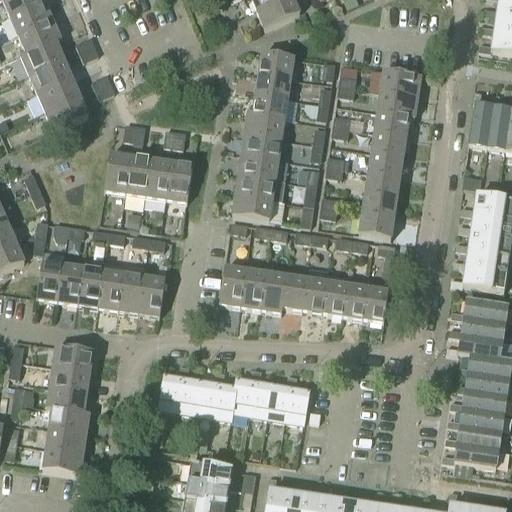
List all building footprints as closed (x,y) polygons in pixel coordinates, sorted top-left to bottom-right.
[(43,8),(39,0),(9,0),(0,4),(0,6),(8,23),(43,8)] [(289,1),(288,0),(247,0),(255,16),(289,1)] [(297,20),(289,1),(255,16),(263,35),(297,20)] [(511,24),(511,5),(497,4),(496,6),(495,16),(483,14),(482,22),(494,24),(494,21),(511,24)] [(51,27),(43,8),(8,23),(16,42),(51,27)] [(511,42),(511,24),(494,21),(494,24),(492,34),(480,33),(479,40),(491,41),(491,39),(511,42)] [(59,46),(51,27),(16,42),(24,60),(18,62),(19,64),(54,49),(59,46)] [(511,60),(511,42),(491,39),(491,41),(489,52),(478,51),(477,57),(490,59),(490,57),(511,60)] [(74,51),(79,61),(93,55),(89,44),(74,51)] [(62,68),(54,49),(19,64),(27,83),(62,68)] [(97,63),(93,55),(79,61),(82,69),(97,63)] [(260,60),(257,79),(290,84),(293,65),(260,60)] [(70,87),(62,68),(27,83),(35,102),(70,87)] [(333,71),(323,70),(321,85),(331,86),(333,71)] [(382,78),(379,99),(416,104),(419,84),(382,78)] [(286,105),(290,84),(257,79),(254,100),(286,105)] [(95,98),(109,91),(105,82),(90,88),(95,98)] [(339,84),(337,93),(352,95),(354,86),(339,84)] [(79,106),(70,87),(35,102),(44,121),(79,106)] [(113,100),(109,91),(95,98),(98,106),(113,100)] [(351,104),(352,95),(337,93),(336,102),(351,104)] [(319,94),(316,110),(327,112),(329,95),(319,94)] [(491,113),(489,113),(477,111),(479,99),(473,98),(471,111),(472,111),(466,152),(485,155),(491,113)] [(413,125),(416,104),(379,99),(376,120),(413,125)] [(283,125),(286,105),(254,100),(251,120),(244,119),(283,125)] [(509,116),(507,116),(496,114),(498,102),(490,100),(489,113),(491,113),(485,155),(503,157),(509,116)] [(511,103),(508,103),(507,116),(509,116),(503,157),(511,158),(511,103)] [(87,124),(79,106),(44,121),(51,139),(87,124)] [(324,128),(327,112),(316,110),(314,126),(324,128)] [(280,146),(283,125),(244,119),(241,140),(280,146)] [(412,126),(413,125),(376,120),(372,140),(404,145),(407,125),(412,126)] [(332,123),(330,133),(347,135),(349,125),(332,123)] [(131,148),(134,133),(124,131),(121,147),(131,148)] [(143,134),(134,133),(131,148),(141,150),(143,134)] [(346,146),(347,135),(330,133),(329,143),(346,146)] [(313,134),(310,151),(321,152),(323,136),(313,134)] [(172,154),(174,139),(164,137),(162,153),(172,154)] [(184,140),(174,139),(172,154),(181,156),(184,140)] [(277,166),(280,146),(241,140),(238,161),(277,166)] [(401,165),(404,145),(372,140),(369,161),(401,165)] [(318,168),(321,152),(310,151),(308,167),(318,168)] [(123,201),(129,164),(108,161),(102,198),(123,201)] [(274,187),(277,166),(238,161),(235,181),(274,187)] [(398,186),(401,165),(369,161),(366,181),(398,186)] [(326,163),(324,173),(341,176),(342,166),(326,163)] [(144,204),(149,167),(129,164),(123,201),(144,204)] [(164,207),(170,170),(149,167),(144,204),(164,207)] [(190,173),(170,170),(164,207),(185,210),(190,173)] [(339,186),(341,176),(324,173),(323,183),(339,186)] [(307,175),(304,191),(315,193),(317,177),(307,175)] [(23,184),(29,199),(38,195),(31,181),(23,184)] [(232,202),(270,207),(280,209),(283,188),(274,187),(235,181),(232,202)] [(395,206),(398,186),(366,181),(363,202),(395,206)] [(312,209),(315,193),(304,191),(302,207),(312,209)] [(44,210),(38,195),(29,199),(35,213),(44,210)] [(459,221),(470,223),(471,220),(511,225),(511,206),(474,201),(472,216),(460,214),(459,221)] [(267,228),(270,207),(232,202),(229,222),(267,228)] [(391,227),(395,206),(363,202),(360,222),(391,227)] [(320,203),(318,214),(335,216),(337,206),(320,203)] [(309,234),(312,213),(301,212),(298,233),(309,234)] [(334,226),(335,216),(318,214),(317,224),(334,226)] [(510,244),(511,233),(511,225),(471,220),(470,223),(469,234),(457,232),(456,239),(468,241),(468,237),(510,244)] [(389,246),(391,227),(360,222),(357,241),(389,246)] [(35,228),(33,245),(43,246),(46,229),(35,228)] [(229,228),(228,239),(244,241),(246,231),(229,228)] [(66,242),(67,232),(51,230),(50,239),(66,242)] [(0,256),(15,250),(6,231),(0,233),(0,256)] [(83,235),(67,232),(66,242),(81,244),(83,235)] [(269,245),(270,234),(254,232),(252,243),(269,245)] [(286,237),(270,234),(269,245),(285,247),(286,237)] [(106,248),(107,238),(92,236),(90,245),(106,248)] [(508,262),(510,244),(468,237),(468,241),(466,251),(455,249),(453,257),(465,258),(466,255),(508,262)] [(123,241),(107,238),(106,248),(122,250),(123,241)] [(309,251),(310,240),(294,238),(293,248),(309,251)] [(326,242),(310,240),(309,251),(325,253),(326,242)] [(147,254),(148,245),(132,242),(130,251),(147,254)] [(349,257),(350,246),(334,244),(333,254),(349,257)] [(41,262),(43,246),(33,245),(31,260),(41,262)] [(163,247),(148,245),(147,254),(162,256),(163,247)] [(366,248),(350,246),(349,257),(365,259),(366,248)] [(0,279),(23,269),(15,250),(0,256),(0,279)] [(377,260),(392,262),(393,252),(378,250),(377,260)] [(505,279),(508,262),(466,255),(465,258),(464,269),(452,267),(451,274),(463,276),(463,273),(505,279)] [(76,312),(97,315),(102,278),(104,268),(83,265),(82,275),(76,312)] [(56,309),(61,272),(41,269),(35,306),(56,309)] [(76,312),(82,275),(61,272),(56,309),(76,312)] [(502,298),(505,279),(463,273),(463,276),(461,288),(449,286),(448,293),(460,294),(461,292),(502,298)] [(238,314),(243,277),(223,274),(217,311),(238,314)] [(258,317),(264,280),(243,277),(238,314),(258,317)] [(117,318),(123,281),(102,278),(97,315),(117,318)] [(279,320),(284,283),(264,280),(258,317),(279,320)] [(138,321),(143,284),(123,281),(117,318),(138,321)] [(367,295),(368,285),(346,282),(345,292),(346,292),(341,324),(362,327),(367,295)] [(300,318),(305,286),(284,283),(279,320),(280,315),(300,318)] [(164,287),(143,284),(138,321),(158,324),(164,287)] [(388,288),(368,285),(367,295),(362,327),(381,330),(388,288)] [(321,321),(326,289),(305,286),(300,318),(321,321)] [(346,292),(345,292),(326,289),(321,321),(341,324),(346,292)] [(449,323),(461,325),(461,323),(503,329),(506,311),(464,305),(462,318),(450,316),(449,323)] [(500,347),(503,329),(461,323),(461,325),(460,336),(448,334),(447,341),(458,343),(459,341),(500,347)] [(498,365),(498,364),(500,347),(459,341),(458,343),(457,354),(445,352),(444,360),(455,361),(456,360),(468,361),(498,365)] [(13,353),(10,368),(20,369),(22,354),(13,353)] [(54,353),(51,374),(88,380),(92,358),(54,353)] [(510,366),(498,364),(498,365),(468,361),(466,374),(454,372),(453,379),(465,381),(465,379),(507,385),(510,366)] [(17,385),(20,369),(10,368),(8,384),(17,385)] [(188,375),(179,373),(178,380),(187,381),(188,375)] [(85,400),(88,380),(51,374),(48,394),(85,400)] [(260,378),(251,376),(250,383),(259,384),(260,378)] [(223,380),(214,378),(213,385),(222,386),(223,380)] [(504,402),(507,385),(465,379),(465,381),(463,392),(451,390),(450,397),(462,399),(463,396),(504,402)] [(187,381),(178,380),(177,385),(181,386),(175,419),(193,422),(199,389),(186,386),(187,381)] [(295,384),(286,382),(285,389),(294,390),(295,384)] [(181,386),(177,385),(162,383),(157,416),(175,419),(181,386)] [(259,384),(250,383),(249,389),(253,389),(247,423),(265,426),(271,392),(258,390),(259,384)] [(222,386),(213,385),(212,391),(217,391),(211,425),(229,428),(230,420),(234,394),(233,394),(221,392),(222,386)] [(253,389),(249,389),(234,386),(233,394),(234,394),(230,420),(247,423),(253,389)] [(217,391),(212,391),(199,389),(193,422),(211,425),(217,391)] [(294,390),(285,389),(284,394),(289,395),(283,429),(301,432),(307,398),(293,396),(294,390)] [(289,395),(284,394),(271,392),(265,426),(283,429),(289,395)] [(13,394),(11,409),(21,411),(23,396),(13,394)] [(82,421),(82,419),(85,400),(48,394),(45,415),(51,416),(82,421)] [(502,420),(504,402),(463,396),(462,399),(461,410),(448,409),(447,415),(460,417),(460,414),(502,420)] [(19,426),(21,411),(11,409),(8,424),(19,426)] [(499,438),(502,420),(460,414),(460,417),(458,428),(446,426),(445,433),(457,435),(457,432),(499,438)] [(88,420),(82,419),(82,421),(51,416),(48,435),(85,440),(88,420)] [(307,429),(316,430),(318,420),(308,419),(307,429)] [(496,456),(499,438),(457,432),(457,435),(456,446),(443,444),(442,451),(454,453),(455,450),(496,456)] [(7,434),(4,449),(15,451),(18,435),(7,434)] [(85,440),(48,435),(45,455),(82,461),(85,440)] [(13,466),(15,451),(4,449),(2,465),(13,466)] [(494,475),(496,456),(455,450),(454,453),(453,463),(440,462),(439,469),(453,471),(453,468),(494,475)] [(78,482),(82,461),(45,455),(41,477),(78,482)] [(189,469),(186,488),(227,495),(230,476),(189,469)] [(284,511),(287,499),(283,499),(273,497),(274,485),(268,484),(266,496),(268,497),(265,511),(284,511)] [(244,498),(251,499),(253,487),(246,485),(244,498)] [(302,511),(304,502),(301,501),(290,500),(292,488),(285,487),(283,499),(287,499),(284,511),(302,511)] [(220,511),(223,511),(227,495),(186,488),(183,505),(220,511)] [(320,511),(322,504),(319,504),(308,502),(310,490),(303,489),(301,501),(304,502),(302,511),(320,511)] [(339,511),(340,507),(337,507),(326,505),(328,493),(320,492),(319,504),(322,504),(320,511),(339,511)] [(357,511),(358,510),(354,509),(344,508),(346,496),(339,495),(337,507),(340,507),(339,511),(357,511)] [(371,511),(362,510),(363,498),(356,497),(354,509),(358,510),(357,511),(371,511)] [(456,511),(453,511),(455,500),(448,499),(446,510),(448,511),(447,511),(456,511)] [(379,511),(381,501),(374,500),(372,511),(379,511)] [(471,511),(473,502),(466,501),(463,511),(471,511)] [(241,511),(249,511),(250,503),(243,502),(241,511)] [(398,511),(400,504),(392,503),(390,511),(398,511)]
